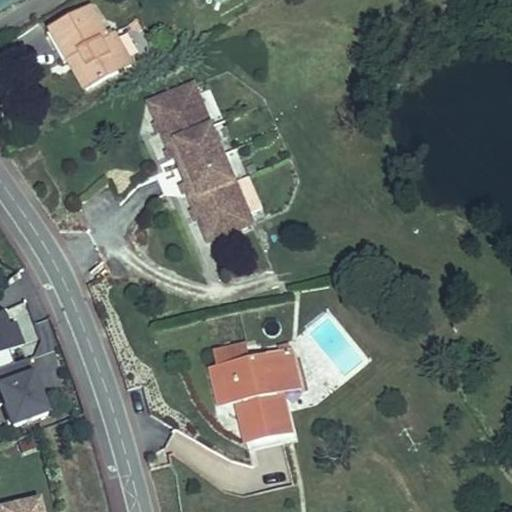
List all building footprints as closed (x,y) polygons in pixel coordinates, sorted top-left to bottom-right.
[(75,58),(92,88),(132,66),(115,34),(108,38),(93,10),(52,33),(69,62),(75,58)] [(48,35),(65,65),(69,62),(52,33),(48,35)] [(69,62),(86,92),(92,88),(75,58),(69,62)] [(194,86),(151,105),(160,126),(165,124),(168,133),(164,135),(172,154),(177,152),(179,159),(175,161),(186,188),(191,186),(194,193),(189,195),(197,214),(202,212),(205,220),(201,222),(210,244),(253,225),(250,218),(236,184),(194,86)] [(160,126),(164,135),(168,133),(165,124),(160,126)] [(236,184),(250,218),(264,212),(249,178),(236,184)] [(197,214),(201,222),(205,220),(202,212),(197,214)] [(0,371),(13,366),(8,351),(22,347),(13,324),(7,327),(1,313),(0,313),(0,371)] [(245,405),(255,445),(293,436),(283,396),(278,397),(269,360),(269,358),(252,362),(248,347),(214,355),(218,370),(212,371),(220,403),(246,397),(248,404),(245,405)] [(283,396),(301,391),(290,347),(279,349),(281,357),(269,360),(278,397),(283,396)] [(48,415),(27,361),(13,366),(0,371),(0,407),(3,406),(12,429),(48,415)] [(239,407),(248,447),(255,445),(245,405),(248,404),(246,397),(220,403),(222,411),(239,407)] [(41,511),(39,501),(1,510),(0,511),(41,511)]
